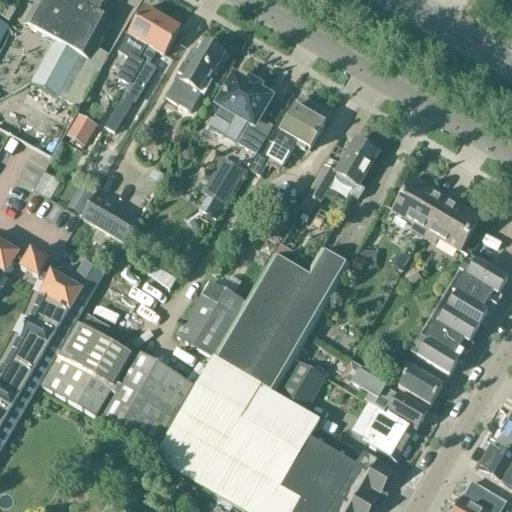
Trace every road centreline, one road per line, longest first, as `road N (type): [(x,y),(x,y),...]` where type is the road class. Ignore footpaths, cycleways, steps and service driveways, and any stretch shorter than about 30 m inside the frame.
road 1 (residential): [(511,163),(238,0)]
road 2 (residential): [(415,511),(511,349)]
road 3 (tertiary): [(511,68),(395,0)]
